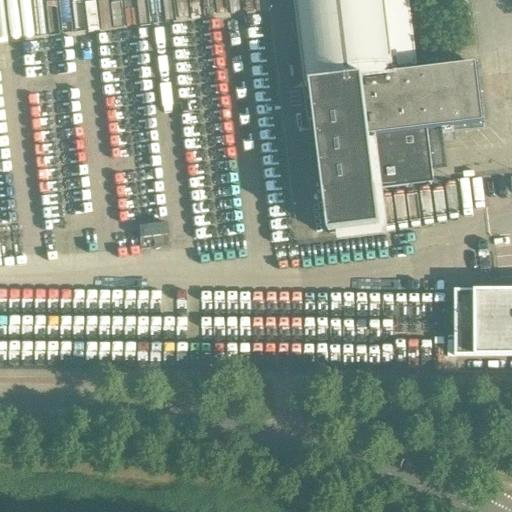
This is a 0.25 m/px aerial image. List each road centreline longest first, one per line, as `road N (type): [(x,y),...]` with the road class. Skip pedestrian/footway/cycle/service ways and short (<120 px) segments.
road 1 (unknown): [(511,216),(356,264),(0,289)]
road 2 (tertiary): [(480,511),(349,453),(274,432),(118,411),(0,407)]
